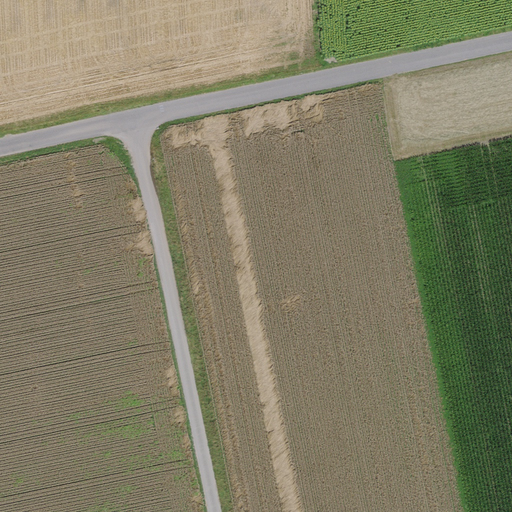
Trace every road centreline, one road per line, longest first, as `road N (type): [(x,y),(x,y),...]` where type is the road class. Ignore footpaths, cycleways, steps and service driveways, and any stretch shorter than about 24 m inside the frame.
road 1 (unclassified): [(132,119),(212,511)]
road 2 (unclassified): [(132,119),(511,40)]
road 3 (unclassified): [(0,145),(132,119)]
